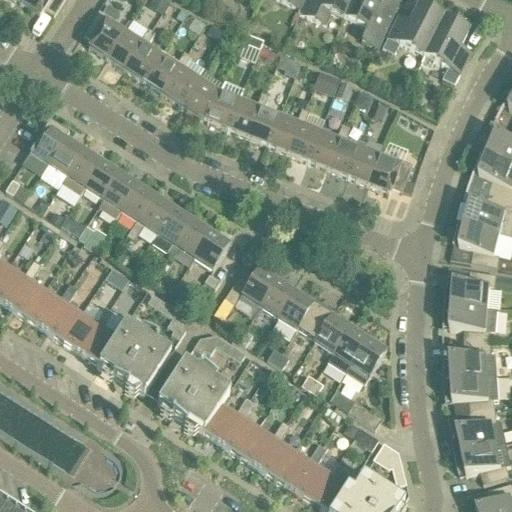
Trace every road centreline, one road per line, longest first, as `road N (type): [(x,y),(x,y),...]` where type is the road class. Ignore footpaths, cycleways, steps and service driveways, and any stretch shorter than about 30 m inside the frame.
road 1 (residential): [(420,260),(207,180),(37,77)]
road 2 (residential): [(431,511),(414,343),(420,260)]
road 3 (residential): [(420,260),(472,106),(511,38)]
road 4 (residential): [(0,364),(142,458),(154,511)]
